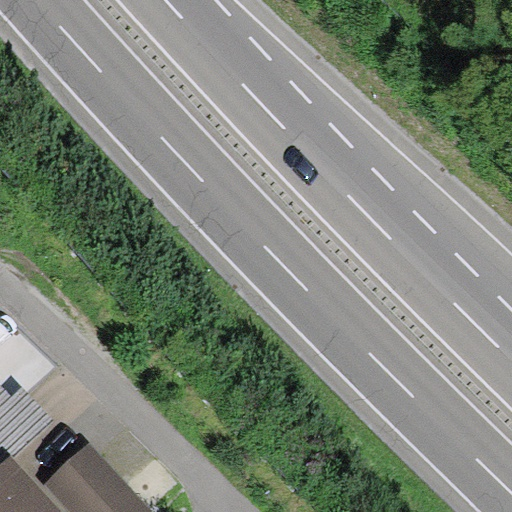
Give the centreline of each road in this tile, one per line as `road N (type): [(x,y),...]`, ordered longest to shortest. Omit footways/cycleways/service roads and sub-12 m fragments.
road 1 (motorway): [(37,0),(197,173),(511,480)]
road 2 (motorway): [(511,347),(167,0)]
road 3 (residential): [(236,511),(0,276)]
